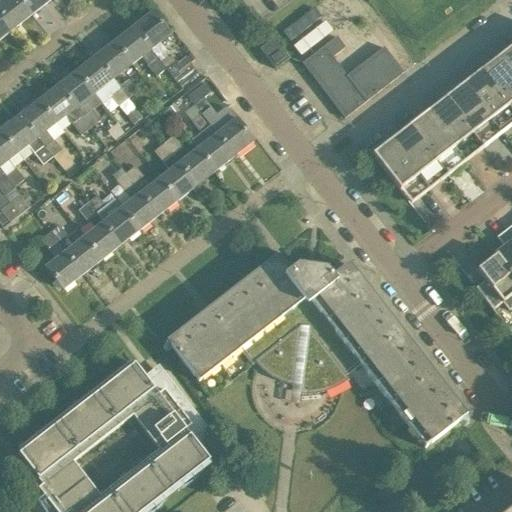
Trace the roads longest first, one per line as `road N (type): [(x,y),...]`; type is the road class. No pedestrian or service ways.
road 1 (residential): [(398,280),(180,0)]
road 2 (residential): [(350,138),(511,12)]
road 3 (residential): [(511,426),(398,280)]
road 4 (residential): [(398,280),(511,191)]
